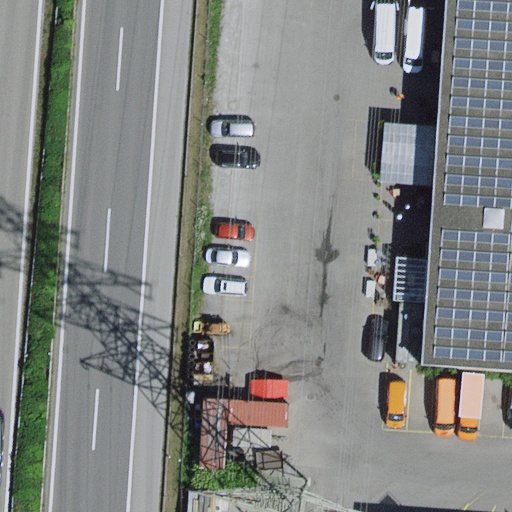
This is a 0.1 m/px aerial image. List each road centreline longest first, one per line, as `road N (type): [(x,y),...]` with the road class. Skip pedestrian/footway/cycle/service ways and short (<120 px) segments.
road 1 (motorway): [(92,511),(129,0)]
road 2 (unknown): [(345,0),(373,511)]
